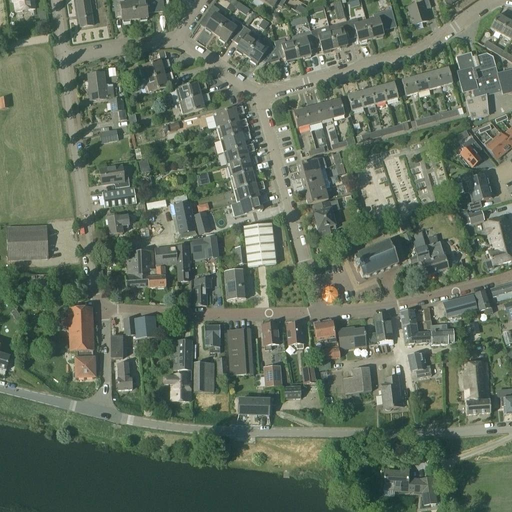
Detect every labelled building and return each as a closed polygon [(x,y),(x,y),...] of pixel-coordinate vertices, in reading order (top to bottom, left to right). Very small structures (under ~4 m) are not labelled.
[(15,13),(35,10),(33,0),(11,0),(12,3),(14,3),(15,13)] [(129,22),(135,21),(132,4),(125,5),(123,0),(121,0),(113,1),(115,19),(121,18),(122,23),(123,23),(123,25),(130,24),(129,22)] [(132,4),(135,21),(140,21),(140,22),(147,22),(146,20),(147,20),(147,15),(164,12),(162,0),(139,0),(140,3),(132,4)] [(281,9),(284,5),(275,0),(254,0),(252,4),(260,9),(263,4),(272,10),(275,5),(281,9)] [(357,0),(347,0),(348,0),(350,9),(359,6),(357,0)] [(425,11),(430,9),(427,0),(420,0),(422,5),(408,9),(411,20),(410,21),(411,23),(412,23),(413,27),(428,22),(425,11)] [(80,29),(93,27),(89,1),(78,3),(81,19),(79,20),(80,29)] [(212,7),(200,25),(205,29),(204,30),(205,30),(204,31),(210,35),(211,34),(215,37),(225,22),(219,18),(222,14),(212,7)] [(299,7),(296,12),(303,16),(306,11),(305,10),(299,7)] [(374,21),(366,23),(371,40),(375,39),(376,41),(382,39),(382,37),(383,37),(382,32),(396,28),(391,11),(373,16),(374,21)] [(490,31),(500,37),(508,23),(497,17),(490,31)] [(263,21),(259,28),(264,32),(269,25),(263,21)] [(357,21),(346,23),(351,41),(356,39),(358,44),(359,44),(360,45),(366,43),(366,42),(371,40),(366,23),(358,25),(357,21)] [(225,22),(215,37),(220,40),(219,41),(224,45),(225,43),(226,44),(229,39),(234,43),(244,29),(235,22),(232,27),(225,22)] [(336,26),(328,28),(329,33),(334,51),(339,49),(339,51),(346,49),(346,47),(347,47),(345,42),(351,41),(346,23),(336,26)] [(510,43),(511,39),(511,24),(508,23),(500,37),(510,43)] [(244,29),(234,43),(239,46),(235,51),(236,51),(235,53),(241,56),(242,55),(246,58),(256,43),(259,39),(252,34),(244,29)] [(300,36),(292,38),(294,43),(298,61),(303,59),(304,61),(310,59),(309,57),(310,57),(309,52),(315,51),(311,38),(310,33),(300,36)] [(321,35),(311,38),(315,51),(320,49),(322,54),(323,54),(323,55),(330,53),(330,52),(334,51),(329,33),(321,35)] [(256,43),(246,58),(250,61),(249,62),(255,66),(256,65),(260,61),(265,64),(278,61),(276,51),(266,44),(259,39),(256,43)] [(284,41),(274,43),(276,51),(278,61),(284,59),(285,64),(287,64),(287,65),(294,64),(293,62),(298,61),(294,43),(285,46),(284,41)] [(483,47),(491,52),(495,47),(486,42),(483,47)] [(502,58),(505,53),(495,47),(491,52),(502,58)] [(511,65),(511,64),(511,57),(505,53),(502,58),(511,65)] [(459,74),(457,75),(462,95),(472,92),(475,100),(466,103),(471,122),(488,118),(485,98),(501,93),(502,97),(511,94),(511,77),(511,73),(497,76),(492,59),(486,56),(472,60),(470,55),(455,59),(459,74)] [(164,76),(162,70),(170,68),(168,61),(141,69),(139,69),(142,82),(164,76)] [(448,70),(436,73),(440,89),(452,86),(448,70)] [(429,92),(440,89),(436,73),(425,77),(429,92)] [(106,100),(113,99),(112,89),(105,89),(104,74),(87,76),(89,93),(88,94),(89,102),(106,100)] [(171,74),(164,76),(142,82),(146,95),(167,89),(166,83),(173,81),(171,74)] [(418,95),(429,92),(425,77),(413,80),(418,95)] [(418,95),(413,80),(401,83),(406,99),(418,95)] [(200,98),(199,92),(206,90),(204,83),(197,85),(175,91),(179,104),(200,98)] [(394,85),(382,88),(386,104),(398,101),(394,85)] [(382,88),(370,91),(375,107),(386,104),(382,88)] [(370,91),(359,94),(363,110),(375,107),(370,91)] [(363,110),(359,94),(347,98),(351,113),(363,110)] [(208,96),(200,98),(179,104),(182,117),(204,111),(202,104),(210,102),(208,96)] [(122,101),(110,102),(111,108),(111,113),(117,112),(118,122),(124,121),(123,112),(122,108),(122,101)] [(328,105),(332,121),(344,117),(340,102),(328,105)] [(328,105),(317,108),(321,124),(332,121),(328,105)] [(238,123),(237,117),(244,115),(242,108),(216,116),(213,116),(216,129),(238,123)] [(321,124),(317,108),(305,111),(309,127),(321,124)] [(298,130),(309,127),(305,111),(293,114),(298,130)] [(457,111),(447,113),(449,119),(458,116),(457,111)] [(447,113),(438,116),(440,122),(449,119),(447,113)] [(135,117),(128,118),(129,126),(136,125),(135,117)] [(434,117),(424,120),(426,125),(436,123),(434,117)] [(424,120),(415,122),(417,128),(426,125),(424,120)] [(242,136),(241,135),(240,130),(247,128),(245,121),(238,123),(216,129),(220,142),(242,136)] [(178,124),(170,126),(171,132),(179,130),(178,124)] [(403,126),(393,129),(394,134),(404,131),(409,130),(407,125),(403,126)] [(511,149),(511,150),(511,134),(509,131),(502,137),(502,138),(511,149)] [(117,143),(116,132),(98,135),(100,146),(117,143)] [(335,132),(329,134),(331,142),(337,140),(335,132)] [(245,148),(243,142),(251,140),(249,133),(241,135),(242,136),(220,142),(223,154),(245,148)] [(493,141),(504,155),(511,149),(502,138),(502,137),(500,135),(493,141)] [(347,142),(339,144),(340,149),(348,147),(354,145),(352,137),(346,139),(347,142)] [(466,151),(460,156),(464,160),(463,161),(467,167),(469,166),(472,169),(481,162),(476,156),(481,151),(471,139),(462,147),(466,151)] [(483,146),(497,161),(504,155),(493,141),(491,139),(483,146)] [(248,161),(248,160),(247,155),(254,153),(252,146),(245,148),(223,154),(226,167),(248,161)] [(339,155),(332,157),(335,167),(342,165),(339,155)] [(256,159),(248,160),(248,161),(226,167),(230,179),(252,173),(250,167),(257,165),(256,159)] [(298,175),(293,176),(294,179),(325,170),(326,170),(326,168),(323,160),(316,162),(296,168),(298,175)] [(146,163),(138,164),(141,175),(148,173),(146,163)] [(128,178),(123,178),(122,169),(99,172),(101,186),(117,184),(117,190),(129,189),(128,178)] [(327,180),(325,170),(329,169),(326,170),(325,170),(294,179),(295,182),(300,181),(302,187),(327,180)] [(259,171),(252,173),(230,179),(233,192),(255,186),(254,180),(261,178),(259,171)] [(485,177),(473,180),(472,174),(460,178),(464,195),(469,194),(469,193),(490,188),(488,181),(487,182),(485,177)] [(150,180),(143,182),(145,189),(152,187),(150,180)] [(303,193),(298,195),(299,198),(329,189),(329,188),(329,184),(327,182),(327,180),(302,187),(303,193)] [(259,198),(258,198),(257,192),(264,190),(262,184),(255,186),(233,192),(237,204),(259,198)] [(469,193),(469,194),(472,205),(467,206),(469,212),(481,209),(479,203),(491,200),(490,195),(492,194),(490,188),(469,193)] [(330,192),(329,189),(299,198),(300,201),(305,200),(307,207),(328,201),(326,193),(330,192)] [(133,190),(102,195),(105,210),(135,205),(133,190)] [(266,196),(258,198),(259,198),(237,204),(240,217),(262,211),(260,205),(268,203),(266,196)] [(186,198),(174,201),(176,208),(188,205),(186,198)] [(165,202),(146,205),(147,211),(166,208),(165,202)] [(320,238),(330,235),(328,229),(335,227),(331,213),(339,211),(337,202),(313,208),(315,215),(313,215),(316,226),(315,226),(317,231),(318,231),(320,238)] [(175,208),(180,235),(188,234),(188,237),(194,236),(188,205),(176,208),(175,208)] [(468,216),(470,225),(483,221),(481,213),(468,216)] [(206,215),(195,218),(199,236),(210,233),(206,215)] [(121,228),(128,227),(127,218),(120,219),(120,218),(107,220),(109,237),(123,235),(121,228)] [(406,222),(399,225),(402,234),(410,231),(406,222)] [(492,268),(511,262),(511,233),(509,223),(495,227),(493,222),(484,224),(491,252),(487,253),(488,256),(490,263),(485,264),(487,271),(493,270),(492,268)] [(247,269),(275,266),(271,226),(243,229),(247,269)] [(7,262),(48,260),(47,228),(6,229),(7,262)] [(407,246),(411,244),(408,234),(403,236),(407,246)] [(439,244),(426,248),(423,238),(412,242),(415,251),(414,252),(416,258),(409,260),(411,265),(420,263),(424,278),(447,271),(439,244)] [(191,242),(193,255),(205,254),(205,260),(217,259),(215,239),(191,242)] [(391,268),(395,267),(396,267),(398,267),(397,266),(398,265),(398,264),(399,263),(398,262),(397,262),(395,258),(396,257),(395,255),(395,256),(393,252),(394,251),(393,249),(392,250),(391,245),(392,245),(391,243),(389,243),(389,242),(388,242),(387,242),(385,243),(386,244),(381,245),(379,246),(374,248),(374,247),(372,248),(372,249),(367,251),(367,250),(365,251),(365,252),(360,253),(358,254),(358,255),(357,255),(358,257),(354,258),(357,264),(354,265),(357,274),(360,273),(362,279),(366,278),(368,278),(368,279),(370,278),(370,277),(375,275),(375,276),(377,275),(377,274),(381,272),(381,273),(384,272),(383,271),(387,270),(388,269),(388,270),(390,269),(391,268)] [(398,244),(392,246),(397,257),(402,255),(398,244)] [(176,248),(177,265),(177,283),(188,283),(188,273),(189,273),(188,247),(176,248)] [(156,267),(177,265),(176,248),(154,250),(156,267)] [(237,266),(245,265),(244,250),(235,250),(237,266)] [(147,279),(148,279),(148,271),(153,271),(153,252),(127,254),(128,278),(125,279),(126,290),(148,289),(147,279)] [(156,279),(148,279),(147,279),(148,289),(148,290),(165,289),(164,268),(156,269),(156,279)] [(243,273),(224,274),(226,302),(246,301),(243,273)] [(195,290),(194,290),(194,308),(206,308),(205,290),(210,290),(210,280),(200,281),(194,281),(195,290)] [(497,303),(511,298),(511,288),(511,285),(490,291),(492,299),(496,298),(497,303)] [(492,314),(489,303),(486,293),(473,297),(477,313),(484,311),(486,316),(492,314)] [(473,321),(478,319),(476,312),(472,297),(442,305),(446,320),(471,313),(473,321)] [(76,380),(94,379),(94,360),(93,360),(92,353),(93,353),(92,310),(68,311),(69,354),(76,353),(77,361),(75,361),(76,380)] [(16,311),(11,314),(15,321),(20,318),(16,311)] [(401,314),(400,316),(404,346),(430,345),(431,344),(431,334),(430,334),(417,335),(414,312),(401,314)] [(376,335),(367,336),(369,347),(378,346),(388,345),(389,347),(392,346),(388,316),(373,318),(376,335)] [(135,341),(156,339),(154,319),(123,322),(125,338),(135,337),(135,341)] [(327,345),(336,343),(332,322),(313,325),(316,343),(326,341),(327,345)] [(286,327),(288,347),(296,346),(296,351),(303,350),(302,346),(303,346),(301,325),(286,327)] [(262,327),(264,348),(265,352),(271,352),(271,347),(279,346),(277,326),(262,327)] [(431,327),(430,327),(430,331),(430,334),(431,334),(431,344),(431,347),(443,346),(443,344),(447,344),(445,329),(442,330),(442,327),(431,327)] [(219,340),(219,328),(204,328),(204,340),(205,340),(205,349),(209,349),(209,355),(219,354),(219,340)] [(227,333),(228,344),(251,343),(250,331),(227,333)] [(364,337),(365,337),(365,335),(364,335),(363,331),(347,333),(347,331),(337,332),(340,351),(365,348),(364,337)] [(111,360),(122,360),(122,338),(110,338),(111,360)] [(133,342),(125,342),(127,360),(134,360),(133,342)] [(177,372),(184,372),(184,377),(171,377),(171,379),(164,379),(164,386),(170,386),(170,402),(190,403),(190,377),(190,372),(191,343),(178,343),(177,372)] [(228,355),(251,354),(251,343),(228,344),(228,355)] [(0,370),(6,372),(6,371),(9,360),(9,359),(0,356),(0,346),(0,370)] [(326,361),(339,359),(338,349),(324,352),(326,361)] [(252,365),(251,354),(228,355),(229,366),(252,365)] [(417,380),(431,377),(429,368),(422,369),(420,357),(407,358),(410,374),(415,373),(417,380)] [(217,377),(226,377),(225,359),(216,360),(217,377)] [(328,364),(317,366),(318,373),(329,371),(328,364)] [(466,417),(490,415),(487,364),(462,365),(464,390),(466,417)] [(131,385),(135,384),(134,379),(131,379),(130,365),(116,366),(116,373),(115,373),(115,380),(117,380),(118,392),(132,391),(131,385)] [(213,394),(214,365),(194,365),(193,393),(213,394)] [(252,365),(229,366),(230,377),(253,376),(252,365)] [(263,369),(264,376),(265,389),(281,388),(280,368),(263,369)] [(315,384),(313,368),(301,370),(303,386),(315,384)] [(345,396),(371,393),(368,369),(352,371),(353,379),(343,380),(345,396)] [(400,398),(397,378),(384,380),(385,387),(380,387),(383,411),(385,411),(386,412),(387,412),(388,412),(390,412),(391,411),(392,410),(403,408),(402,398),(400,398)] [(300,388),(284,389),(284,401),(300,401),(300,388)] [(511,400),(500,401),(500,410),(503,409),(503,417),(511,416),(511,400)] [(268,417),(269,402),(239,401),(238,416),(268,417)] [(423,507),(436,506),(432,480),(422,482),(408,481),(408,469),(400,468),(400,475),(384,474),(383,492),(422,494),(423,507)]
